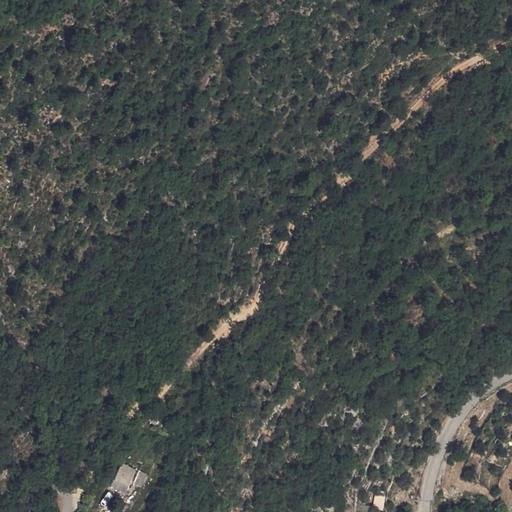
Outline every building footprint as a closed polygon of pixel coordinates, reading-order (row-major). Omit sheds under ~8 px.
[(140,421),(165,436),(165,435),(167,389),(158,408),(144,414),(140,421)] [(140,477),(127,469),(117,484),(130,493),(140,477)] [(144,494),(151,484),(146,481),(140,491),(144,494)] [(117,484),(114,489),(127,497),(130,493),(117,484)] [(374,495),(372,508),(383,510),(385,496),(374,495)]
